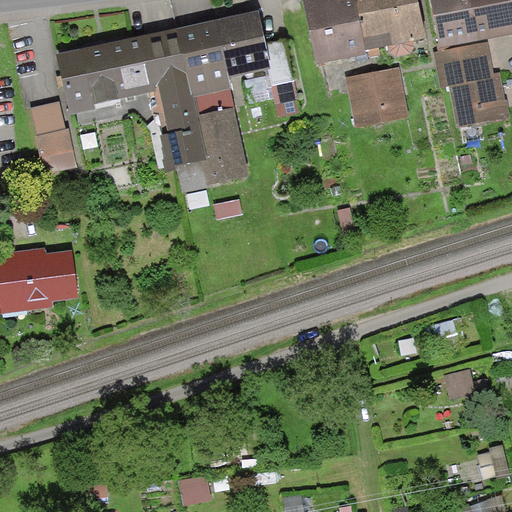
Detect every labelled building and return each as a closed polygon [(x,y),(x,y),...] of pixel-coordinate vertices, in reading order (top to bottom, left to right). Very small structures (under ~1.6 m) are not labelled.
[(356,0),(303,0),(315,61),(366,50),(356,0)] [(417,0),(356,0),(366,50),(387,48),(397,60),(414,55),(416,43),(426,41),(417,0)] [(511,10),(510,0),(430,0),(437,38),(477,32),(476,26),(511,19),(511,10)] [(174,20),(189,91),(229,83),(225,65),(265,57),(261,36),(254,4),(174,20)] [(174,20),(56,45),(68,103),(91,99),(89,92),(150,80),(159,119),(155,120),(163,160),(174,158),(180,188),(242,175),(227,100),(192,107),(189,91),(174,20)] [(261,36),(265,57),(269,79),(289,75),(281,32),(261,36)] [(484,39),(433,48),(440,84),(448,83),(455,123),(506,114),(499,70),(490,72),(484,39)] [(395,63),(346,73),(356,123),(406,113),(395,63)] [(293,84),(270,88),(275,113),(297,109),(293,84)] [(73,165),(60,96),(27,102),(39,171),(73,165)] [(237,194),(211,200),(214,217),(241,212),(237,194)] [(349,206),(338,208),(344,238),(355,236),(349,206)] [(69,243),(0,249),(0,308),(47,304),(47,295),(74,292),(69,243)] [(453,317),(426,325),(434,349),(460,341),(453,317)] [(408,335),(396,340),(399,351),(412,346),(408,335)] [(466,365),(442,372),(449,395),(472,388),(466,365)] [(101,471),(78,475),(81,497),(104,494),(101,471)] [(204,473),(175,477),(178,504),(208,500),(204,473)] [(300,491),(282,494),(284,511),(303,509),(300,491)] [(490,511),(485,498),(469,503),(471,511),(490,511)]
